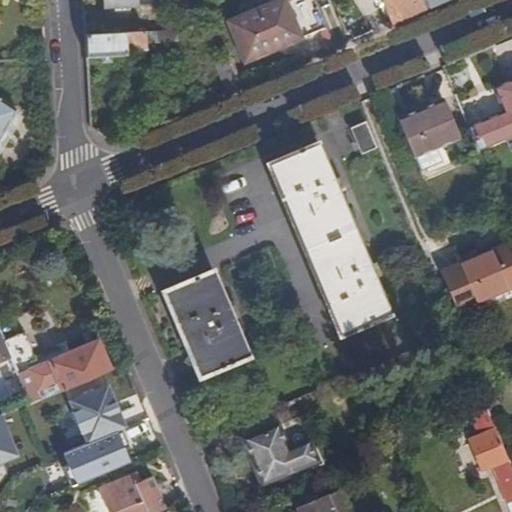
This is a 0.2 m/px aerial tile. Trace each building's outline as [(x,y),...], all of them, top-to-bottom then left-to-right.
[(278,0),(228,21),(245,62),(327,27),(315,0),(278,0)] [(385,0),(395,22),(426,9),(422,0),(385,0)] [(422,0),(426,9),(448,0),(422,0)] [(85,35),(86,57),(126,55),(126,51),(146,50),(146,44),(193,40),(193,28),(116,34),(114,33),(85,35)] [(243,86),(230,57),(216,62),(229,92),(243,86)] [(506,112),(481,122),(490,143),(511,133),(511,79),(496,87),(506,112)] [(506,112),(496,87),(470,97),(481,122),(506,112)] [(415,117),(400,124),(414,156),(471,132),(455,94),(412,112),(415,117)] [(0,98),(0,135),(14,112),(16,109),(0,98)] [(0,151),(21,116),(14,112),(0,135),(0,151)] [(415,117),(412,112),(398,118),(400,124),(415,117)] [(376,146),(365,120),(350,127),(361,152),(376,146)] [(390,314),(317,142),(266,163),(338,335),(390,314)] [(511,286),(511,241),(441,270),(457,309),(511,286)] [(212,269),(161,290),(198,377),(248,355),(212,269)] [(25,332),(5,341),(31,402),(111,367),(99,338),(35,365),(32,360),(37,358),(25,332)] [(485,374),(474,379),(480,393),(490,388),(485,374)] [(495,397),(490,388),(480,393),(484,402),(495,397)] [(511,482),(511,469),(485,407),(471,413),(480,435),(470,439),(482,468),(492,464),(502,487),(511,482)] [(7,412),(0,414),(0,476),(23,467),(3,421),(10,418),(7,412)] [(287,450),(277,425),(246,439),(263,479),(294,467),(314,458),(306,442),(287,450)] [(394,445),(382,450),(386,458),(398,453),(394,445)] [(103,504),(105,508),(113,504),(116,511),(112,511),(163,511),(166,511),(167,510),(153,476),(140,481),(136,472),(97,489),(103,504)] [(511,482),(502,487),(506,497),(511,494),(511,482)] [(352,511),(342,487),(298,506),(300,511),(352,511)]
